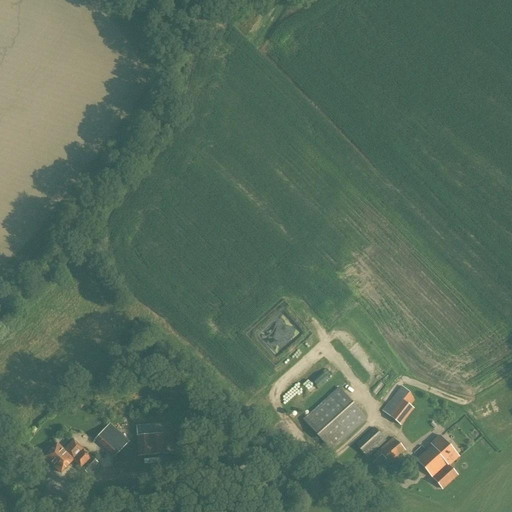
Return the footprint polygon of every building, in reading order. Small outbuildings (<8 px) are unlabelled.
[(414,401),(410,393),(401,386),(382,410),(401,426),(414,409),(411,406),(414,401)] [(302,420),(330,452),(367,420),(339,388),(302,420)] [(129,442),(110,423),(94,439),(114,458),(129,442)] [(137,425),(139,456),(172,454),(171,423),(137,425)] [(355,446),(366,459),(385,442),(374,429),(355,446)] [(449,467),(459,458),(439,436),(430,444),(432,447),(416,461),(442,490),(458,476),(449,467)] [(372,464),(379,472),(384,467),(385,469),(406,451),(394,437),(373,455),(374,456),(370,460),(373,463),(372,464)] [(43,458),(60,474),(73,461),(88,475),(98,465),(73,441),(63,451),(56,444),(43,458)] [(368,486),(366,492),(376,494),(378,488),(368,486)] [(0,511),(14,511),(4,492),(0,494),(0,511)]
